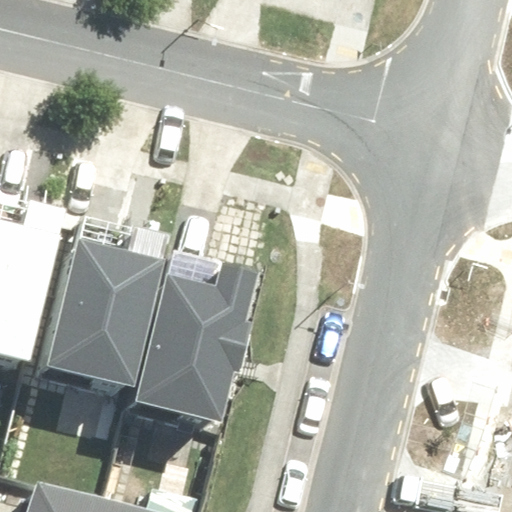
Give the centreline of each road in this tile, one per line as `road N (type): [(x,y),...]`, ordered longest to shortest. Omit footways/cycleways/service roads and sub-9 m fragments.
road 1 (residential): [(0,28),(440,136)]
road 2 (residential): [(345,511),(440,136)]
road 3 (residential): [(440,136),(471,0)]
